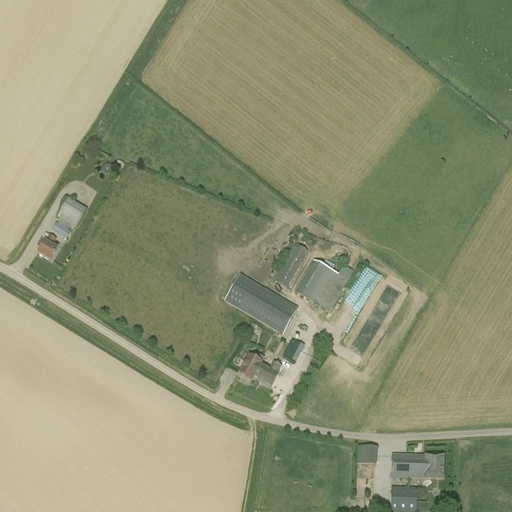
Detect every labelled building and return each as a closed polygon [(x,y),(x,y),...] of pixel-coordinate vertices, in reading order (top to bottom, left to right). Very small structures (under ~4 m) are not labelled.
[(87,211),(67,200),(56,219),(60,221),(58,225),(56,224),(52,232),(66,241),(71,233),(70,232),(73,228),(76,229),(87,211)] [(57,250),(52,248),(56,241),(45,235),(41,241),(40,241),(37,247),(41,249),(37,255),(49,262),(57,250)] [(307,253),(299,247),(298,251),(293,248),(274,282),(286,289),(307,253)] [(191,283),(283,336),(298,311),(207,256),(191,283)] [(343,268),(338,276),(313,261),(294,294),(328,313),(347,281),(352,273),(343,268)] [(351,290),(366,299),(378,279),(364,270),(351,290)] [(382,304),(390,309),(396,297),(388,292),(382,304)] [(295,363),(303,347),(292,341),(283,357),(295,363)] [(257,356),(255,360),(249,357),(239,374),(251,381),(254,377),(260,381),(260,382),(271,388),(278,376),(277,375),(281,367),(273,363),(269,371),(260,366),(264,360),(257,356)] [(356,466),(375,467),(377,449),(358,447),(356,466)] [(425,456),(417,456),(417,457),(391,456),(391,480),(408,480),(408,479),(424,480),(424,479),(443,480),(443,456),(425,456)] [(415,511),(416,490),(391,490),(390,511),(415,511)]
